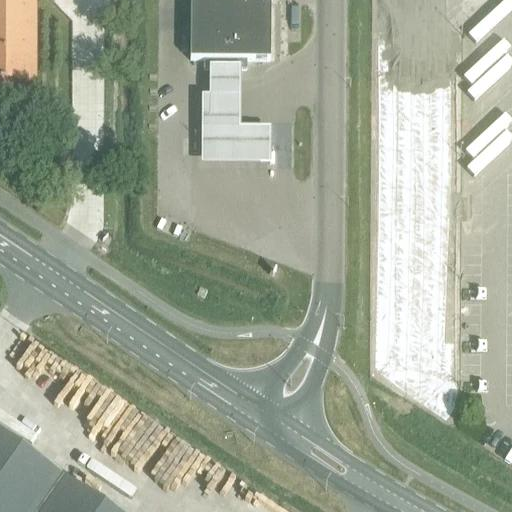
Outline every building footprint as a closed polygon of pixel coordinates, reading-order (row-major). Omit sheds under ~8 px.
[(19,86),(34,86),(34,0),(0,0),(0,109),(19,110),(19,86)] [(269,0),(189,0),(189,62),(203,62),(203,71),(210,71),(240,71),(246,71),(246,62),(269,62),(269,0)] [(240,71),(210,71),(210,101),(202,101),(201,169),(270,170),(271,133),(240,133),(240,71)] [(206,293),(198,289),(195,296),(203,299),(206,293)] [(0,511),(40,511),(64,478),(0,434),(0,511)] [(113,511),(64,478),(40,511),(113,511)]
